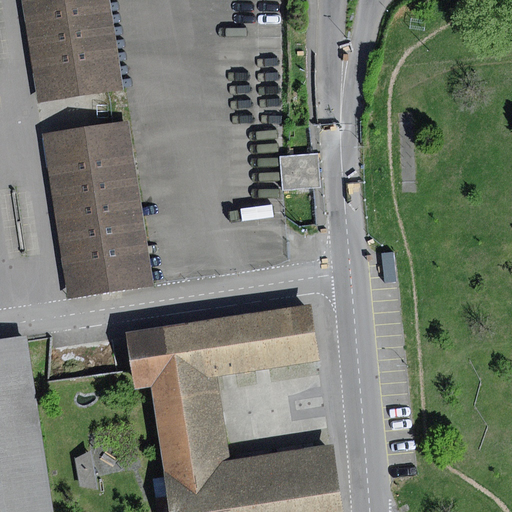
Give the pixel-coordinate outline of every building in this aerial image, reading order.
[(114,0),(23,0),(41,109),(127,97),(114,0)] [(131,128),(46,141),(70,302),(156,288),(131,128)] [(318,154),(279,157),(282,192),(321,189),(318,154)] [(219,376),(322,361),(313,306),(127,333),(135,388),(152,385),(168,496),(170,511),(345,511),(336,447),(232,462),(219,376)] [(52,511),(26,339),(0,342),(0,511),(52,511)] [(91,450),(76,459),(80,485),(98,489),(91,450)] [(170,511),(168,496),(155,499),(156,511),(170,511)]
